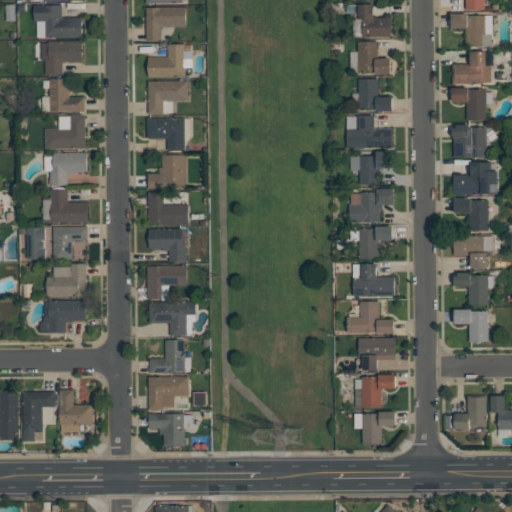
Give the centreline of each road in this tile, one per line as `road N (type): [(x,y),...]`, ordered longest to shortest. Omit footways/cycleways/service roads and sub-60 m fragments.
road 1 (residential): [(117,0),(123,511)]
road 2 (residential): [(423,0),(429,475)]
road 3 (tertiary): [(123,481),(262,480)]
road 4 (residential): [(0,358),(120,358)]
